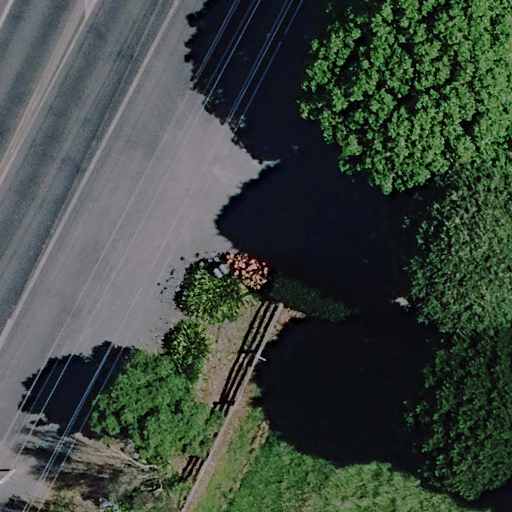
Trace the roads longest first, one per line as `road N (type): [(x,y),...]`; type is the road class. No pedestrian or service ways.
road 1 (unknown): [(31,126),(511,311)]
road 2 (secondary): [(0,193),(91,0)]
